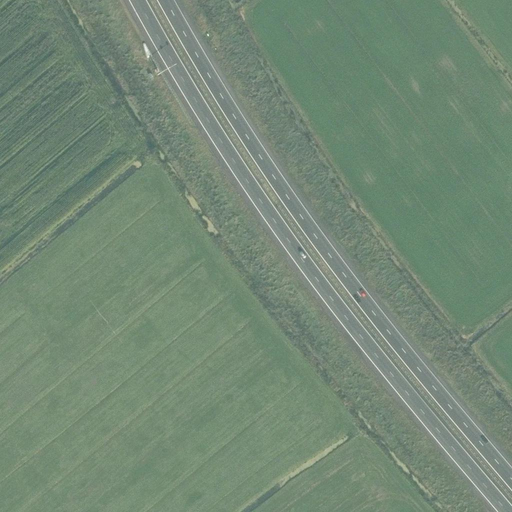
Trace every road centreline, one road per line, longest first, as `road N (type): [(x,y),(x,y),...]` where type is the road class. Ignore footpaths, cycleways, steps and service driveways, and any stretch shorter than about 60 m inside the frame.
road 1 (motorway): [(136,0),(267,214),(505,511)]
road 2 (motorway): [(511,481),(317,241),(164,0)]
